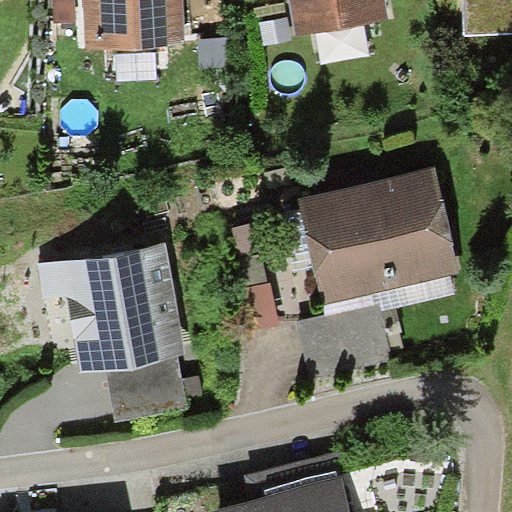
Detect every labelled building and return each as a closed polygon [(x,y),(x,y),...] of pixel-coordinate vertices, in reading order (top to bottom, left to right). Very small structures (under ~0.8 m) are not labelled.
[(84,0),(86,37),(185,33),(183,0),(84,0)] [(386,0),(292,0),(295,21),(388,7),(386,0)] [(511,0),(463,0),(464,26),(511,24),(511,0)] [(436,156),(300,186),(303,199),(312,238),(317,258),(325,296),(460,266),(436,156)] [(312,238),(303,199),(283,204),(296,263),(317,258),(312,238)] [(38,255),(44,288),(67,283),(82,363),(107,358),(179,344),(186,343),(164,231),(38,255)] [(281,317),(270,274),(242,281),(252,324),(281,317)] [(378,295),(299,314),(313,374),(393,355),(378,295)] [(188,403),(179,344),(107,358),(117,418),(188,403)] [(254,485),(212,494),(215,511),(353,511),(343,465),(254,485)]
